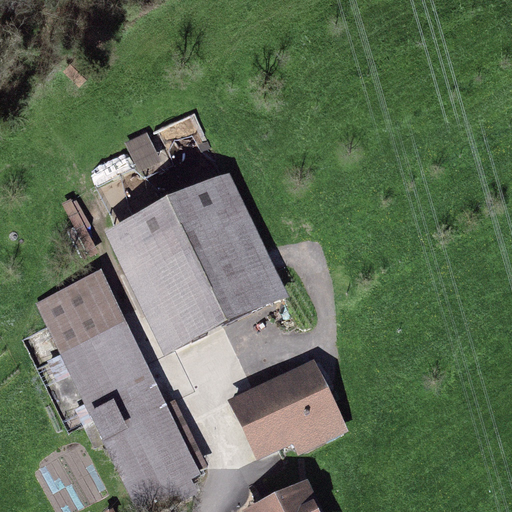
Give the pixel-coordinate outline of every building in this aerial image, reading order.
[(149,130),(127,139),(140,168),(162,158),(149,130)] [(240,176),(121,235),(183,360),(302,301),(240,176)] [(107,271),(43,304),(150,511),(229,511),(232,511),(107,271)] [(326,364),(242,401),(269,461),(303,446),(307,455),(357,434),(326,364)] [(337,511),(325,486),(271,511),(337,511)]
